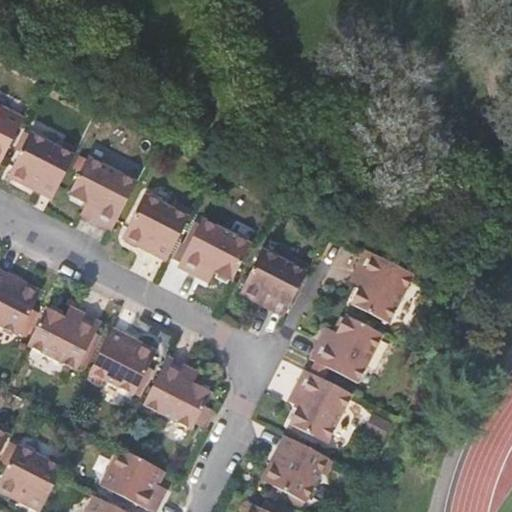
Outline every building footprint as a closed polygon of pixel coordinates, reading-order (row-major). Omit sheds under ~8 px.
[(0,103),(0,159),(23,115),(0,103)] [(27,130),(6,172),(8,173),(8,177),(21,183),(24,180),(37,186),(36,191),(51,197),(73,154),(27,130)] [(85,155),(66,193),(94,207),(89,218),(110,229),(135,181),(85,155)] [(141,195),(120,235),(122,236),(122,241),(133,246),(138,243),(151,251),(149,255),(164,262),(186,218),(141,195)] [(198,221),(174,268),(195,279),(200,268),(229,283),(248,246),(198,221)] [(260,247),(239,288),(241,289),(242,295),(252,300),(257,297),(270,304),(268,308),(282,315),(305,271),(260,247)] [(364,277),(349,305),(387,324),(412,274),(365,249),(354,271),(364,277)] [(0,267),(0,322),(17,332),(38,291),(35,290),(35,285),(24,280),(21,283),(7,275),(8,272),(0,267)] [(46,304),(27,342),(76,367),(100,319),(79,308),(74,318),(46,304)] [(338,327),(375,346),(381,335),(343,315),(338,327)] [(111,325),(89,369),(133,392),(153,351),(151,350),(151,346),(141,341),(138,343),(122,335),(123,332),(111,325)] [(319,338),(308,359),(356,383),(375,346),(338,327),(329,344),(319,338)] [(167,355),(142,402),(191,427),(210,390),(182,375),(187,365),(167,355)] [(297,380),(344,405),(350,394),(302,370),(297,380)] [(302,396),(288,424),(326,442),(344,405),(297,380),(291,391),(302,396)] [(276,446),(321,468),(327,457),(283,434),(276,446)] [(16,444),(0,473),(0,491),(9,497),(13,493),(27,500),(24,505),(39,511),(57,475),(61,468),(16,444)] [(265,479),(263,481),(303,503),(321,468),(276,446),(274,449),(278,452),(272,463),(266,464),(262,473),(265,479)] [(119,447),(100,483),(153,511),(154,511),(163,494),(154,489),(163,470),(119,447)] [(127,511),(93,494),(84,511),(127,511)] [(268,511),(247,501),(241,511),(268,511)]
